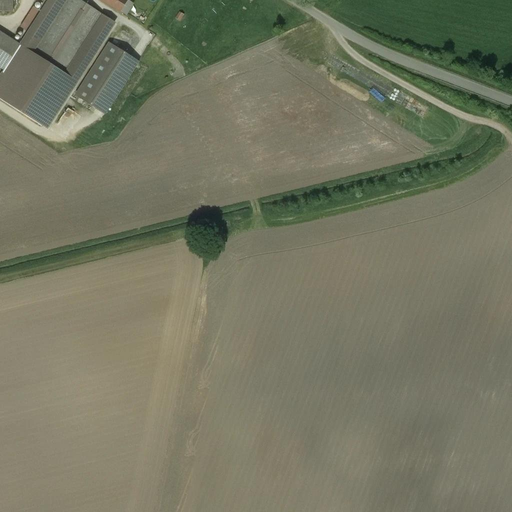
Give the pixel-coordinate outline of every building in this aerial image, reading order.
[(0,0),(0,11),(12,12),(12,0),(0,0)] [(0,100),(48,131),(116,24),(78,0),(48,0),(41,12),(33,7),(20,28),(28,33),(20,45),(4,70),(0,76),(0,100)] [(128,1),(126,0),(100,0),(120,12),(128,1)] [(180,12),(175,18),(180,22),(185,16),(180,12)] [(0,68),(4,70),(20,45),(0,32),(0,68)] [(104,115),(138,62),(109,44),(75,97),(104,115)] [(349,73),(404,100),(409,90),(354,62),(349,73)]
